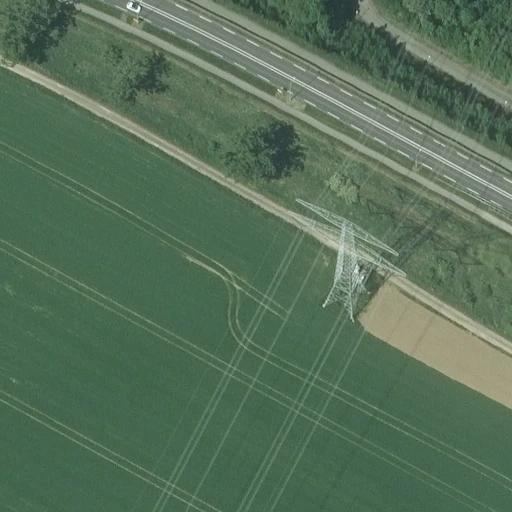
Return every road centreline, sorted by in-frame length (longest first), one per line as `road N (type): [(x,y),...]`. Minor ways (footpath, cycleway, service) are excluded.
road 1 (track): [(511,350),(0,65)]
road 2 (primary): [(511,200),(131,0)]
road 3 (residential): [(511,104),(384,32),(358,0)]
